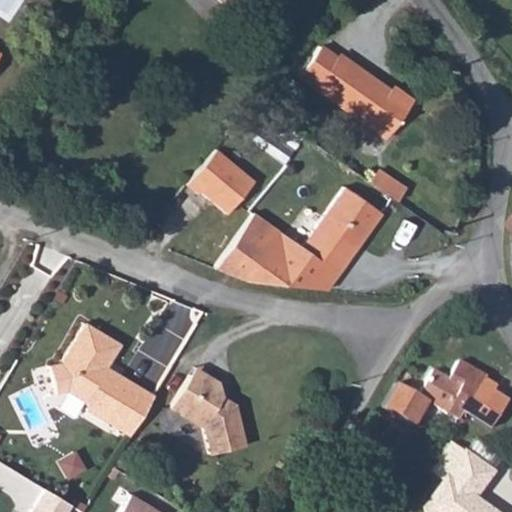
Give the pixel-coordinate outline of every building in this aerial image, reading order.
[(334,58),(318,47),(297,76),(384,138),(408,105),(388,90),(357,69),(354,73),(334,58)] [(334,58),(354,73),(357,69),(337,54),(334,58)] [(390,86),(388,90),(408,105),(411,100),(390,86)] [(251,181),(213,149),(184,184),(196,194),(198,191),(225,214),(251,181)] [(375,169),(367,183),(396,201),(405,187),(375,169)] [(319,289),(332,271),(336,274),(378,212),(342,187),(299,247),(251,213),(212,268),(242,280),(319,289)] [(319,289),(324,290),(336,274),(332,271),(319,289)] [(82,402),(84,410),(126,435),(150,395),(110,372),(105,373),(100,371),(102,367),(116,344),(81,323),(57,363),(46,366),(53,393),(64,391),(82,402)] [(446,380),(430,371),(416,397),(426,403),(456,420),(483,378),(456,362),(446,380)] [(192,367),(179,388),(192,396),(205,375),(192,367)] [(167,407),(200,427),(207,454),(243,445),(233,404),(227,400),(225,403),(218,399),(220,396),(216,381),(205,375),(192,396),(179,388),(167,407)] [(323,388),(317,383),(311,392),(318,396),(323,388)] [(393,384),(380,408),(412,428),(426,403),(416,397),(393,384)] [(75,450),(55,460),(64,479),(85,469),(75,450)] [(488,474),(462,455),(423,509),(427,511),(486,511),(469,500),(488,474)] [(42,491),(30,511),(63,511),(67,505),(42,491)] [(156,511),(127,494),(115,511),(156,511)]
